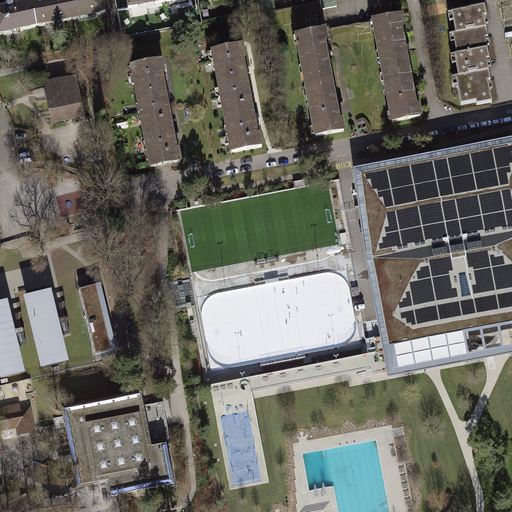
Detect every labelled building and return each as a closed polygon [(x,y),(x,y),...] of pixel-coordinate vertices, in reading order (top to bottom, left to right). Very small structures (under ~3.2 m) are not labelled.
[(34,14),(37,28),(71,21),(69,8),(63,9),(60,0),(39,0),(26,3),(29,16),(34,14)] [(69,8),(71,21),(106,14),(103,0),(60,0),(63,9),(69,8)] [(126,0),(128,9),(163,2),(162,0),(126,0)] [(301,0),(302,1),(308,0),(320,0),(323,9),(337,7),(335,0),(301,0)] [(29,16),(26,3),(0,8),(0,34),(37,28),(34,14),(29,16)] [(457,55),(488,50),(486,39),(488,39),(484,18),(487,17),(485,6),(467,10),(455,13),(456,20),(453,20),(457,41),(455,42),(457,55)] [(383,71),(408,67),(401,27),(404,27),(402,16),(373,21),(383,71)] [(306,86),(331,81),(324,42),(327,41),(325,30),(296,35),(306,86)] [(222,98),(249,93),(242,58),(245,58),(243,46),(213,51),(222,98)] [(488,50),(457,55),(454,56),(460,84),(457,84),(461,105),(476,102),(477,106),(492,103),(488,82),(491,82),(487,61),(490,60),(488,50)] [(141,113),(168,108),(161,74),(164,73),(162,61),(132,67),(141,113)] [(408,67),(383,71),(392,122),(421,117),(419,106),(416,106),(408,67)] [(75,79),(46,84),(53,122),(82,117),(75,79)] [(331,81),(306,86),(316,137),(344,131),(342,120),(339,121),(331,81)] [(249,93),(222,98),(232,152),(262,147),(259,134),(257,134),(249,93)] [(168,108),(141,113),(151,167),(181,162),(178,149),(176,150),(168,108)] [(390,337),(394,358),(466,345),(462,324),(511,314),(511,145),(359,174),(359,176),(390,337)] [(42,216),(80,215),(80,186),(43,187),(43,194),(42,194),(42,216)] [(96,285),(79,289),(95,355),(113,351),(96,285)] [(61,290),(53,292),(62,329),(70,328),(61,290)] [(44,368),(66,363),(48,292),(27,298),(44,368)] [(17,302),(10,303),(18,334),(24,333),(17,302)] [(22,374),(5,303),(0,304),(0,376),(0,379),(22,374)] [(142,393),(62,408),(77,487),(104,482),(108,481),(111,496),(174,484),(166,444),(152,446),(142,393)] [(30,409),(0,414),(0,415),(3,429),(17,426),(19,434),(34,431),(30,409)]
